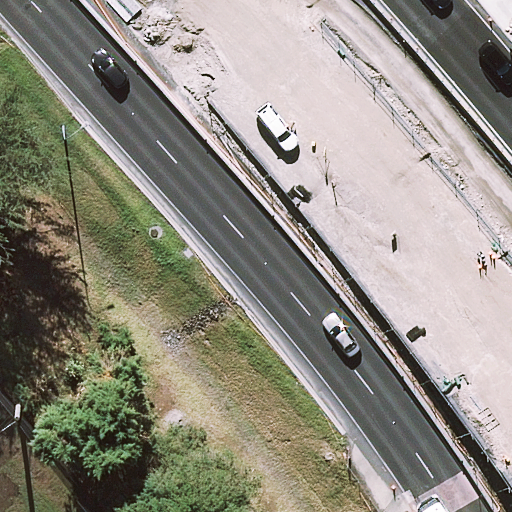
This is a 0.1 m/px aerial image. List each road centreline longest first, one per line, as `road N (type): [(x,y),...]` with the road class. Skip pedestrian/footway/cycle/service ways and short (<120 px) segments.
road 1 (primary): [(453,511),(374,387),(43,0)]
road 2 (motorway): [(511,417),(453,327),(177,0)]
road 3 (motorway): [(250,0),(511,311)]
road 4 (primary): [(418,0),(511,105)]
